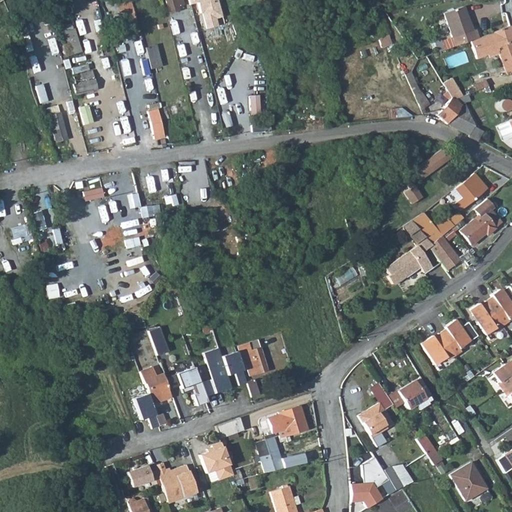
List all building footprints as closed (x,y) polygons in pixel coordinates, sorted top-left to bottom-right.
[(165,0),(167,10),(185,7),(183,0),(165,0)] [(383,11),(377,0),(371,0),(376,12),(383,11)] [(463,7),(444,13),(455,45),(469,40),(478,37),(475,29),(471,30),(463,7)] [(80,51),(69,10),(58,13),(62,31),(59,32),(65,55),(80,51)] [(509,26),(478,37),(469,40),(475,58),(498,50),(506,73),(511,70),(511,35),(509,27),(509,26)] [(439,37),(432,40),(437,52),(443,49),(439,37)] [(160,66),(155,44),(144,47),(150,68),(160,66)] [(193,65),(189,51),(178,53),(182,68),(193,65)] [(133,57),(121,60),(124,73),(136,70),(133,57)] [(0,66),(0,75),(1,79),(5,98),(7,103),(16,100),(8,65),(0,66)] [(95,88),(90,70),(72,75),(74,82),(72,83),(75,93),(95,88)] [(416,81),(415,82),(430,104),(430,105),(439,98),(424,76),(416,81)] [(441,81),(450,98),(460,94),(450,76),(441,81)] [(250,94),(250,113),(260,113),(260,94),(250,94)] [(348,97),(348,115),(357,115),(358,97),(348,97)] [(507,104),(507,103),(506,101),(505,100),(504,99),(502,98),(500,98),(499,98),(497,99),(496,100),(495,101),(494,103),(494,105),(494,106),(494,108),(495,109),(497,111),(498,111),(500,112),(502,112),(503,111),(505,110),(506,109),(507,108),(507,106),(507,104)] [(167,106),(166,101),(159,103),(163,118),(189,111),(186,101),(167,106)] [(455,110),(446,101),(435,115),(445,123),(455,110)] [(455,110),(445,123),(468,135),(473,126),(460,104),(455,110)] [(58,112),(57,106),(47,108),(49,115),(58,112)] [(65,138),(59,112),(58,112),(49,115),(55,140),(65,138)] [(162,130),(160,121),(150,123),(152,132),(162,130)] [(475,143),(482,130),(473,126),(468,135),(467,139),(475,143)] [(443,148),(414,169),(419,177),(432,168),(432,169),(450,157),(443,148)] [(473,173),(450,191),(457,201),(455,203),(460,210),(484,191),(476,181),(478,179),(473,173)] [(484,191),(487,189),(478,179),(476,181),(484,191)] [(420,199),(422,198),(410,181),(406,184),(407,188),(402,192),(410,203),(415,199),(418,203),(421,201),(420,199)] [(129,207),(140,205),(137,192),(127,194),(129,207)] [(501,223),(491,210),(492,209),(485,200),(480,204),(473,210),(477,215),(460,231),(471,245),(485,233),(487,235),(501,223)] [(141,215),(158,215),(158,205),(141,205),(141,215)] [(433,227),(424,210),(416,216),(430,243),(438,237),(433,227)] [(98,241),(113,236),(107,213),(91,218),(98,241)] [(456,213),(446,220),(451,227),(461,219),(456,213)] [(415,244),(420,250),(428,245),(430,243),(416,216),(402,226),(415,244)] [(433,227),(438,237),(442,234),(451,227),(446,220),(444,218),(433,227)] [(12,225),(13,238),(28,237),(27,224),(12,225)] [(48,229),(51,244),(62,242),(59,227),(48,229)] [(428,245),(446,270),(460,259),(442,234),(438,237),(430,243),(428,245)] [(422,272),(431,266),(420,250),(415,244),(385,266),(397,283),(419,267),(422,272)] [(65,290),(62,272),(48,275),(51,293),(65,290)] [(141,278),(127,284),(133,296),(146,290),(141,278)] [(492,296),(486,300),(502,324),(509,320),(508,319),(511,315),(511,304),(509,299),(507,300),(499,288),(491,294),(492,296)] [(502,324),(486,300),(479,305),(478,303),(470,308),(478,320),(477,321),(485,334),(495,328),(495,329),(502,324)] [(448,326),(439,332),(454,354),(460,350),(459,348),(470,340),(455,318),(447,324),(448,326)] [(462,325),(471,339),(477,335),(467,321),(462,325)] [(158,327),(147,331),(156,356),(167,351),(158,327)] [(454,354),(439,332),(429,339),(428,337),(420,342),(435,364),(446,357),(447,359),(454,354)] [(238,345),(240,355),(243,354),(249,375),(267,370),(258,339),(238,345)] [(200,385),(204,397),(226,390),(212,350),(197,355),(206,381),(199,383),(200,385)] [(246,382),(235,351),(220,356),(227,375),(234,372),(238,385),(246,382)] [(502,389),(511,381),(511,359),(505,364),(504,363),(492,372),(498,381),(497,382),(502,389)] [(146,386),(153,406),(171,400),(163,376),(155,379),(152,370),(140,374),(144,387),(146,386)] [(200,385),(199,383),(195,370),(178,376),(181,385),(185,395),(196,391),(194,387),(200,385)] [(420,375),(412,379),(423,397),(431,392),(421,376),(420,375)] [(178,376),(165,380),(169,389),(181,385),(178,376)] [(257,389),(254,379),(246,382),(249,391),(257,389)] [(412,379),(395,389),(402,400),(407,408),(423,397),(412,379)] [(387,395),(377,380),(368,386),(378,400),(357,414),(371,436),(387,425),(378,411),(391,401),(387,395)] [(511,381),(502,389),(506,395),(507,395),(511,401),(511,381)] [(249,391),(251,397),(258,395),(257,389),(249,391)] [(402,400),(395,389),(387,395),(391,401),(393,405),(402,400)] [(155,415),(146,393),(131,398),(139,419),(147,416),(151,428),(159,425),(155,415)] [(278,431),(284,429),(285,435),(306,429),(299,406),(279,412),(279,415),(268,419),(272,433),(278,431)] [(155,415),(159,425),(166,423),(162,413),(155,415)] [(238,417),(215,427),(219,438),(243,429),(238,417)] [(415,436),(425,451),(432,463),(440,458),(423,431),(415,436)] [(284,467),(280,456),(277,448),(273,436),(264,439),(269,453),(274,470),(284,467)] [(264,439),(255,442),(260,456),(269,453),(264,439)] [(233,475),(231,470),(221,442),(211,446),(213,451),(208,453),(199,456),(206,474),(214,471),(218,481),(233,475)] [(277,448),(280,456),(285,454),(283,446),(277,448)] [(511,451),(511,449),(503,455),(511,467),(511,451)] [(260,456),(264,472),(274,470),(269,453),(260,456)] [(373,489),(386,482),(370,457),(357,465),(358,476),(362,482),(360,483),(346,484),(347,495),(347,501),(359,501),(363,508),(379,500),(373,489)] [(449,474),(464,500),(486,488),(470,461),(449,474)] [(158,473),(154,463),(127,473),(133,488),(159,478),(158,473)] [(166,470),(158,473),(159,478),(168,504),(197,494),(186,465),(166,472),(166,470)] [(397,478),(390,466),(381,472),(394,492),(402,488),(397,478)] [(397,478),(402,488),(413,481),(408,472),(397,478)] [(297,511),(295,504),(292,497),(289,486),(288,487),(287,484),(282,485),(283,488),(270,492),(276,511),(297,511)] [(128,505),(130,511),(152,511),(148,498),(128,505)]
